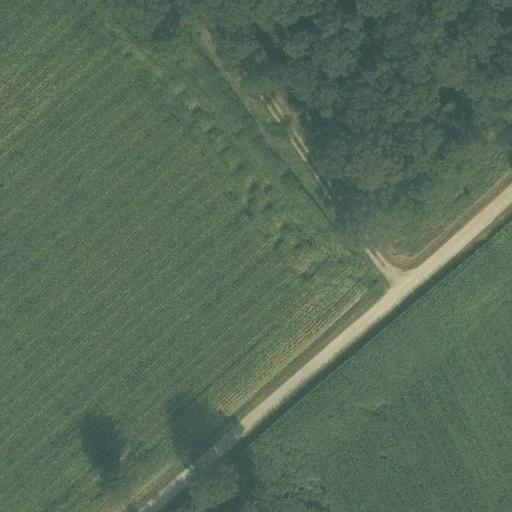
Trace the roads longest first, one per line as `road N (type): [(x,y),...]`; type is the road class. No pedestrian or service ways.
road 1 (track): [(511,196),(151,511)]
road 2 (track): [(406,291),(190,0)]
